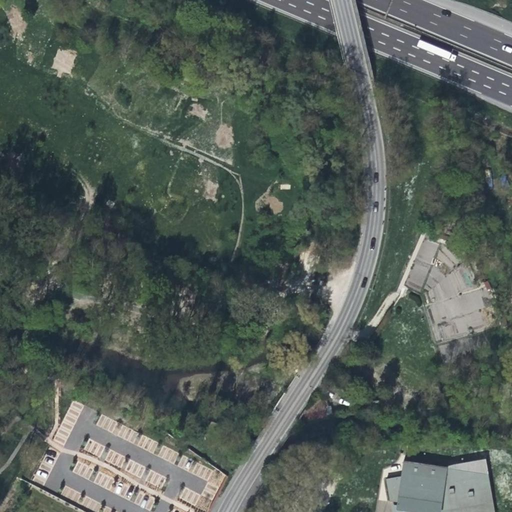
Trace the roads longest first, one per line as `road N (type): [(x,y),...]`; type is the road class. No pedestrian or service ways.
road 1 (secondary): [(343,0),(375,140),(373,231),(343,324),(255,455),(227,511)]
road 2 (motorway): [(296,0),(511,90)]
road 3 (motorway): [(511,51),(388,0)]
